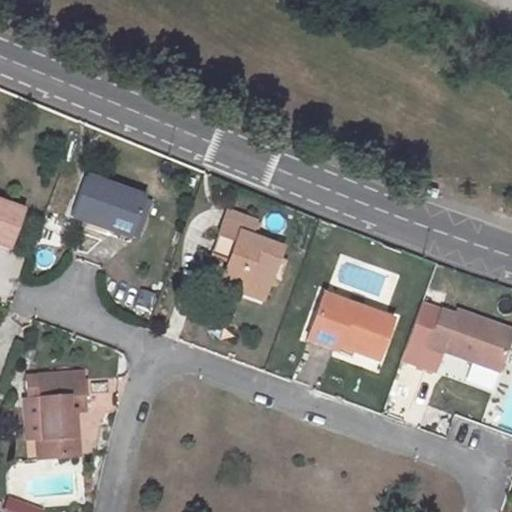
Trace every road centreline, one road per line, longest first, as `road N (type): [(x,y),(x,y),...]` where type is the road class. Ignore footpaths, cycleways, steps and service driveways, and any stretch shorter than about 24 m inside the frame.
road 1 (unclassified): [(511,252),(375,208),(0,55)]
road 2 (residential): [(146,353),(492,478),(481,511)]
road 3 (residential): [(107,511),(146,353)]
road 4 (residential): [(146,353),(20,301)]
